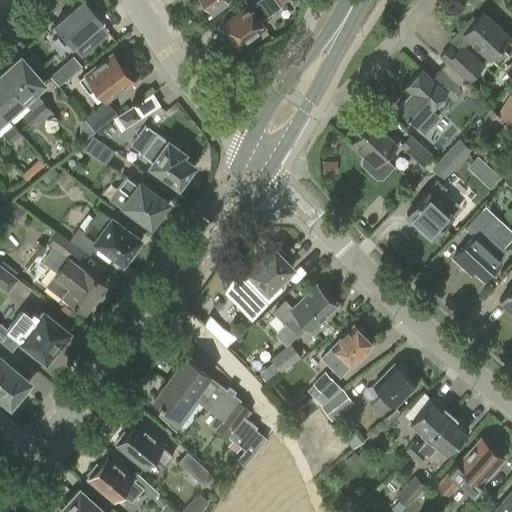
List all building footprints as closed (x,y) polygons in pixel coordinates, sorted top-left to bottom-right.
[(110,34),(101,23),(104,21),(86,0),(82,0),(55,23),(82,57),(110,34)] [(201,0),(210,11),(224,0),(201,0)] [(237,44),(262,25),(260,22),(280,7),(279,5),(286,1),(285,0),(255,0),(248,6),(246,4),(221,22),(222,24),(220,25),(233,43),(236,42),(237,44)] [(508,54),(500,46),(509,36),(483,12),(470,26),(466,23),(450,40),(459,48),(455,52),(448,46),(439,56),(467,82),(482,65),(462,47),(469,39),(489,58),(497,65),(508,54)] [(90,92),(96,88),(105,101),(85,117),(94,129),(115,112),(106,101),(134,81),(113,52),(85,73),(86,75),(80,79),(90,92)] [(0,73),(25,102),(32,109),(39,118),(40,117),(44,122),(53,114),(35,93),(47,83),(21,53),(0,70),(0,73)] [(412,91),(397,107),(410,119),(424,133),(439,117),(431,109),(431,108),(445,93),(453,100),(462,89),(440,68),(431,79),(420,69),(405,85),(412,91)] [(58,70),(50,77),(58,86),(67,80),(58,70)] [(25,102),(0,73),(0,112),(6,119),(25,102)] [(113,118),(121,131),(160,105),(152,93),(113,118)] [(29,126),(39,118),(32,109),(22,117),(29,126)] [(490,109),(477,124),(490,135),(503,118),(490,109)] [(382,179),(393,167),(382,156),(394,144),(393,143),(396,140),(394,138),(391,141),(370,121),(349,143),(363,156),(361,159),(361,165),(375,179),(382,179)] [(2,133),(10,143),(21,135),(12,125),(2,133)] [(180,155),(183,152),(167,140),(167,141),(156,133),(141,153),(152,161),(149,164),(178,185),(193,164),(180,155)] [(410,134),(399,145),(423,168),(433,156),(410,134)] [(112,151),(91,136),(82,148),(103,164),(112,151)] [(431,168),(443,178),(465,155),(454,145),(431,168)] [(477,155),(466,167),(473,172),(483,161),(477,155)] [(51,168),(39,179),(44,185),(57,174),(51,168)] [(150,225),(167,201),(139,181),(137,185),(126,177),(118,187),(129,195),(122,205),(150,225)] [(446,189),(436,180),(427,191),(405,214),(431,238),(459,207),(443,192),(446,189)] [(3,213),(10,219),(19,206),(13,201),(3,213)] [(91,254),(99,244),(122,261),(139,238),(100,209),(91,222),(83,232),(78,229),(71,239),(91,254)] [(484,245),(492,237),(487,232),(490,229),(486,225),(491,219),(482,211),(465,229),(473,237),(454,257),(464,267),(467,264),(483,279),(500,260),(484,245)] [(84,311),(105,284),(76,262),(85,251),(58,229),(49,241),(67,255),(45,284),(61,296),(62,294),(84,311)] [(238,267),(238,268),(227,284),(256,314),(283,288),(277,281),(292,267),(273,247),(247,271),(243,267),(242,267),(241,266),(239,267),(238,267)] [(18,279),(0,264),(0,287),(7,293),(17,280),(18,279)] [(511,268),(511,270),(511,285),(499,299),(511,311),(511,268)] [(334,304),(316,285),(292,308),(284,299),(273,310),(297,335),(299,333),(308,324),(314,330),(325,319),(322,316),(334,304)] [(68,331),(39,309),(36,313),(33,311),(31,314),(22,307),(6,327),(11,331),(9,333),(45,360),(48,357),(51,358),(57,352),(55,348),(68,331)] [(209,315),(203,324),(207,328),(225,346),(236,336),(221,327),(209,315)] [(372,343),(353,324),(332,345),(320,357),(330,366),(339,375),(351,364),(351,365),(372,343)] [(270,359),(280,372),(300,356),(290,343),(270,359)] [(163,406),(157,414),(166,422),(174,429),(183,416),(179,413),(191,397),(219,418),(213,426),(242,447),(234,458),(243,465),(264,437),(253,429),(255,426),(243,417),(249,408),(237,399),(239,396),(184,356),(153,398),(163,406)] [(0,396),(6,401),(9,404),(10,403),(12,401),(16,401),(20,396),(19,393),(28,381),(25,378),(0,357),(0,396)] [(390,402),(394,405),(415,384),(394,363),(373,385),(382,394),(371,405),(380,413),(390,402)] [(321,389),(313,397),(321,406),(322,405),(342,388),(343,388),(325,370),(313,382),(321,389)] [(354,403),(342,388),(322,405),(321,406),(320,406),(331,421),(354,403)] [(432,397),(409,423),(426,438),(427,438),(449,413),(442,406),(442,403),(437,398),(433,399),(432,397)] [(427,438),(420,446),(427,452),(430,454),(436,447),(444,454),(467,429),(466,428),(466,423),(461,419),(457,420),(449,413),(427,438)] [(135,422),(117,444),(144,466),(150,458),(161,467),(171,454),(161,446),(163,443),(152,434),(150,435),(135,422)] [(354,426),(342,436),(352,450),(365,439),(354,426)] [(471,451),(469,449),(455,464),(423,499),(435,510),(460,482),(472,492),(482,481),(502,458),(481,439),(471,451)] [(412,440),(404,449),(411,456),(420,446),(412,440)] [(420,446),(411,456),(419,462),(427,452),(420,446)] [(187,451),(177,461),(204,487),(213,476),(187,451)] [(354,452),(345,458),(349,464),(358,457),(354,452)] [(131,479),(132,478),(106,456),(98,466),(95,464),(87,473),(90,475),(88,478),(114,500),(121,491),(131,500),(141,487),(131,479)] [(395,493),(405,503),(424,485),(414,475),(395,493)] [(103,511),(79,489),(72,497),(67,498),(60,506),(60,509),(58,511),(103,511)] [(511,511),(511,489),(494,509),(498,511),(511,511)] [(177,511),(166,501),(159,510),(161,511),(177,511)] [(196,511),(198,511),(187,502),(179,510),(181,511),(196,511)] [(480,511),(481,511),(470,502),(461,511),(480,511)]
